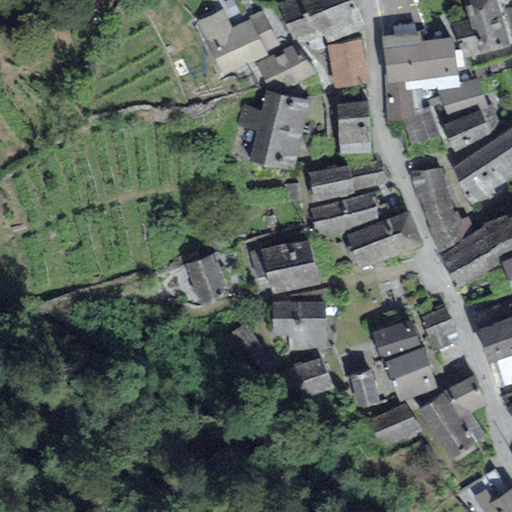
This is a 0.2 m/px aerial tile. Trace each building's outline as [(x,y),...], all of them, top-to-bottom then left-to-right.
[(328,43),(363,29),(350,0),(294,0),(280,6),(294,39),(299,38),(301,44),(324,35),(328,43)] [(462,59),(509,48),(496,0),(468,0),(470,5),(464,6),(468,20),(453,24),(462,59)] [(198,21),(221,74),(267,56),(265,53),(250,20),(232,28),(222,10),(198,21)] [(250,20),(265,53),(280,45),(262,10),(248,16),(250,20)] [(384,76),(385,86),(410,83),(457,76),(451,38),(421,42),(420,32),(381,38),(387,75),(384,76)] [(362,40),(326,47),(334,89),(370,82),(362,40)] [(316,74),(293,46),(255,64),(268,89),(276,92),(316,74)] [(475,79),(437,93),(447,115),(485,101),(475,79)] [(411,145),(438,136),(428,111),(415,115),(410,83),(385,86),(388,123),(403,121),(411,145)] [(257,132),(249,161),(291,170),(309,102),(265,91),(260,111),(244,106),(237,125),(257,132)] [(367,102),(336,104),(339,155),(371,153),(367,102)] [(492,107),(442,125),(455,152),(490,134),(489,132),(500,124),(492,107)] [(511,128),(484,146),(506,182),(511,178),(511,128)] [(506,182),(484,146),(466,159),(488,198),(495,194),(493,190),(506,182)] [(466,159),(453,169),(470,206),(488,198),(466,159)] [(349,170),(353,192),(387,183),(379,161),(349,170)] [(314,202),(354,195),(353,192),(349,170),(348,167),(309,174),(314,202)] [(408,173),(438,253),(474,229),(468,217),(461,219),(457,212),(454,213),(441,169),(408,173)] [(372,193),(341,202),(348,230),(378,221),(372,193)] [(348,230),(341,202),(309,210),(316,238),(348,230)] [(359,270),(422,246),(408,211),(346,236),(359,270)] [(439,256),(456,289),(499,263),(497,257),(511,249),(511,225),(508,217),(507,214),(483,224),(483,227),(458,242),(459,244),(439,256)] [(307,237),(249,251),(257,283),(268,280),(272,296),(318,284),(307,237)] [(213,255),(185,265),(199,305),(227,295),(213,255)] [(511,257),(501,262),(511,287),(511,257)] [(319,301),(272,302),(273,336),(290,336),(290,349),(320,348),(319,301)] [(444,308),(420,318),(433,350),(448,344),(445,335),(454,331),(444,308)] [(511,318),(476,332),(488,364),(490,364),(511,356),(511,318)] [(410,321),(371,333),(383,363),(385,362),(422,348),(410,321)] [(269,360),(245,323),(226,336),(251,372),(269,360)] [(422,348),(385,362),(400,402),(436,388),(422,348)] [(511,356),(490,364),(497,389),(511,384),(511,356)] [(322,357),(282,372),(294,403),(334,388),(322,357)] [(370,370),(349,376),(359,407),(365,407),(380,404),(370,370)] [(418,409),(450,459),(486,437),(471,413),(483,406),(485,405),(473,375),(418,409)] [(511,393),(501,397),(511,414),(511,393)] [(419,429),(403,404),(371,420),(385,445),(419,429)] [(466,486),(483,511),(511,511),(511,488),(510,490),(495,467),(466,486)]
